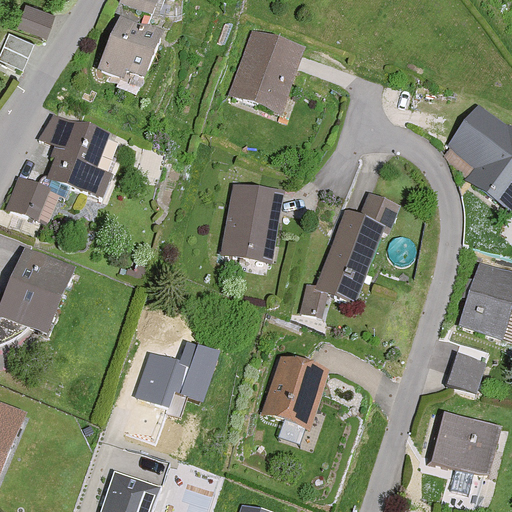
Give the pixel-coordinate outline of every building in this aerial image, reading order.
[(165,7),(149,0),(126,0),(121,12),(156,28),(165,7)] [(59,17),(30,6),(19,32),(49,43),(59,17)] [(123,27),(101,77),(146,97),(168,46),(123,27)] [(11,36),(0,59),(0,63),(22,74),(34,47),(11,36)] [(311,60),(256,39),(231,102),(286,123),(311,60)] [(511,132),(485,110),(445,157),(511,213),(511,132)] [(115,148),(54,121),(42,147),(62,156),(49,185),(107,211),(117,188),(100,181),(115,148)] [(54,198),(20,184),(8,214),(42,228),(54,198)] [(289,203),(235,194),(223,261),(277,271),(289,203)] [(397,210),(372,200),(362,226),(348,221),(318,297),(360,313),(390,239),(386,238),(397,210)] [(28,257),(0,320),(0,323),(50,346),(80,280),(28,257)] [(511,280),(484,271),(461,334),(505,350),(511,332),(511,280)] [(200,379),(153,361),(130,421),(143,426),(150,409),(176,419),(185,398),(192,400),(200,379)] [(462,362),(451,394),(482,404),(493,372),(462,362)] [(333,384),(284,366),(264,422),(312,440),(333,384)] [(0,412),(0,494),(31,426),(0,412)] [(449,422),(436,470),(494,486),(507,438),(449,422)] [(152,511),(160,490),(113,475),(101,511),(152,511)]
